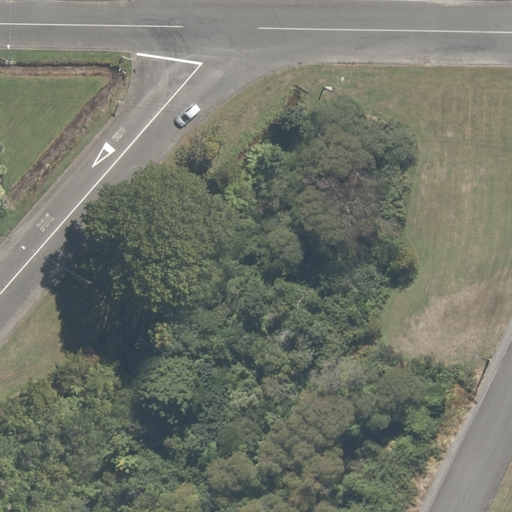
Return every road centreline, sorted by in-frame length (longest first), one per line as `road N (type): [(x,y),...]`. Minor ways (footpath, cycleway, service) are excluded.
road 1 (residential): [(0,298),(232,25)]
road 2 (residential): [(232,25),(511,32)]
road 3 (residential): [(0,21),(232,25)]
road 4 (residential): [(454,511),(511,390)]
